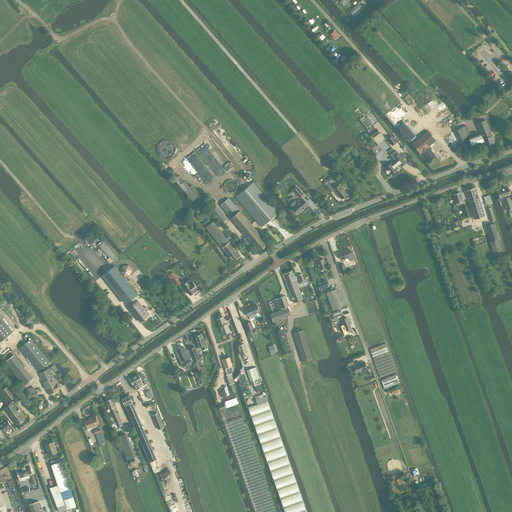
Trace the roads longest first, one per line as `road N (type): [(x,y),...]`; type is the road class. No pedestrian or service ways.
road 1 (track): [(235,170),(113,21),(59,41),(17,0)]
road 2 (track): [(422,511),(324,240)]
road 3 (tertiary): [(511,151),(336,215),(270,252)]
road 4 (unclassified): [(278,264),(358,222),(511,167)]
road 5 (tertiary): [(270,252),(93,376)]
road 6 (unclassified): [(103,388),(278,264)]
road 7 (track): [(426,122),(312,0)]
road 8 (unclassified): [(0,464),(103,388)]
